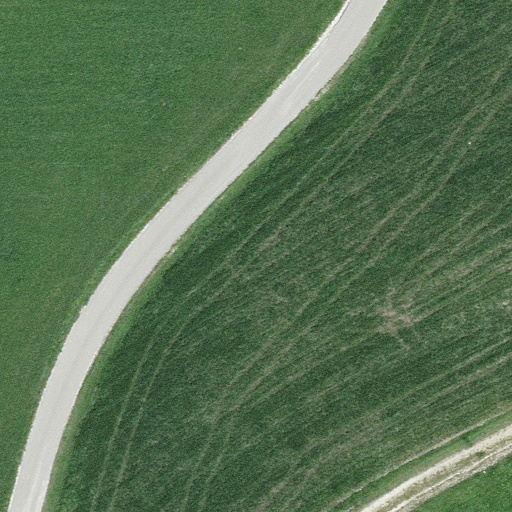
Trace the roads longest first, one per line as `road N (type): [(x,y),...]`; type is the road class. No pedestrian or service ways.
road 1 (unclassified): [(24,511),(67,374),(121,278),(329,54),(368,0)]
road 2 (track): [(398,511),(511,442)]
